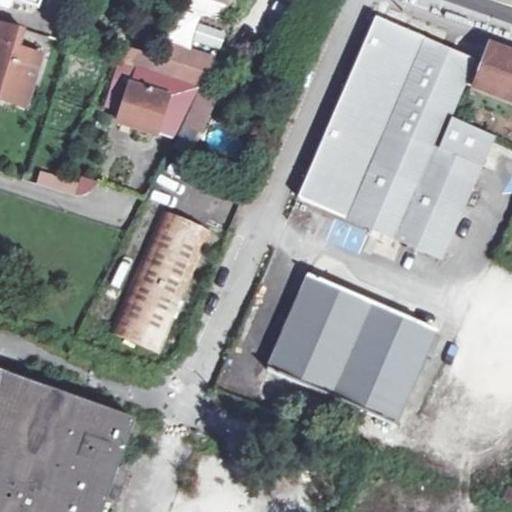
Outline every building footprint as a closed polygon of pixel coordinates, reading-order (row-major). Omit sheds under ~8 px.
[(14,0),(42,9),(45,0),(14,0)] [(183,11),(173,32),(214,51),(224,31),(183,11)] [(511,55),(490,48),(483,66),(466,58),(374,19),(296,201),(441,261),(492,140),(448,121),(463,86),(511,102),(511,55)] [(26,31),(0,22),(0,99),(27,108),(42,56),(20,50),(22,44),(26,31)] [(105,56),(111,58),(121,39),(113,35),(105,56)] [(201,88),(206,75),(208,70),(164,57),(158,74),(201,88)] [(131,86),(122,113),(155,123),(160,125),(169,98),(155,94),(161,77),(138,70),(133,86),(131,86)] [(190,154),(218,95),(204,88),(176,148),(190,154)] [(222,147),(242,105),(222,95),(202,138),(222,147)] [(37,173),(35,189),(90,196),(93,181),(37,173)] [(144,201),(153,183),(134,176),(126,193),(144,201)] [(162,358),(213,236),(162,215),(110,337),(162,358)] [(396,426),(436,333),(309,279),(268,374),(396,426)] [(455,341),(436,333),(396,426),(411,432),(455,341)] [(266,373),(272,358),(264,355),(258,370),(266,373)] [(0,511),(101,511),(134,424),(89,407),(0,373),(0,511)] [(403,449),(411,432),(268,374),(261,390),(403,449)]
